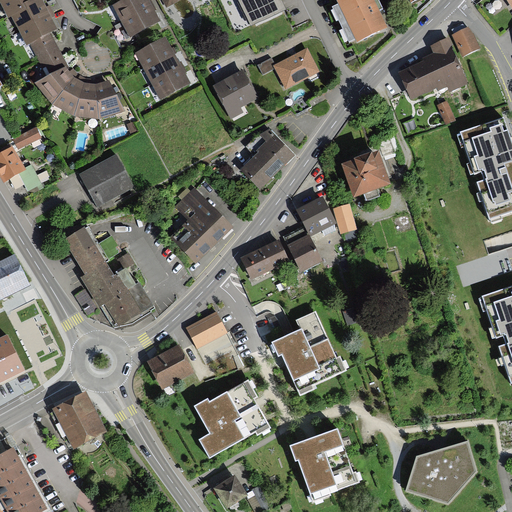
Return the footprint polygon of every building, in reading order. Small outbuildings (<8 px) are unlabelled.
[(0,0),(9,16),(13,14),(27,43),(31,42),(49,76),(37,82),(54,103),(75,114),(98,117),(122,110),(109,82),(96,86),(84,84),(73,79),(65,68),(67,66),(49,32),(55,29),(40,0),(0,0)] [(150,0),(124,0),(112,7),(128,37),(161,19),(150,0)] [(238,0),(251,26),(286,9),(282,0),(238,0)] [(386,27),(372,0),(344,0),(334,5),(352,43),(386,27)] [(452,35),(462,56),(480,48),(474,33),(469,26),(452,35)] [(424,61),(398,72),(411,101),(437,90),(438,92),(447,88),(449,94),(469,85),(452,46),(454,45),(450,37),(430,46),(433,54),(423,59),(424,61)] [(168,39),(138,55),(162,100),(192,85),(168,39)] [(276,64),(274,66),(275,69),(286,89),(320,71),(307,48),(276,64)] [(274,66),(276,64),(273,58),(258,65),(263,75),(275,69),(274,66)] [(259,99),(244,70),(213,85),(230,120),(244,113),(242,107),(259,99)] [(456,122),(447,102),(437,106),(446,127),(456,122)] [(511,143),(503,117),(460,132),(474,175),(481,173),(483,181),(476,183),(488,219),(511,210),(511,143)] [(34,129),(17,137),(22,148),(39,140),(34,129)] [(241,173),(260,193),(295,157),(269,131),(254,141),(246,149),(254,158),(241,173)] [(10,150),(0,155),(0,184),(1,185),(22,173),(10,150)] [(390,184),(379,152),(344,164),(354,196),(364,192),(367,200),(380,195),(378,188),(390,184)] [(117,155),(79,175),(98,209),(135,189),(117,155)] [(214,249),(234,230),(194,189),(175,208),(188,222),(214,249)] [(325,199),(298,211),(309,236),(336,224),(325,199)] [(357,230),(350,203),(334,207),(340,234),(357,230)] [(196,267),(214,249),(188,222),(170,240),(196,267)] [(85,230),(64,242),(85,277),(80,280),(87,290),(100,311),(104,308),(118,331),(154,309),(138,283),(134,285),(126,272),(114,279),(104,263),(122,252),(112,236),(95,247),(85,230)] [(312,238),(291,247),(301,269),(321,260),(312,238)] [(284,243),(247,260),(255,279),(293,263),(284,243)] [(135,264),(128,254),(118,260),(125,271),(135,264)] [(0,302),(33,286),(17,256),(0,264),(0,302)] [(511,290),(483,300),(496,341),(504,339),(506,347),(499,350),(511,387),(511,386),(511,290)] [(14,308),(25,335),(35,331),(24,304),(14,308)] [(352,308),(343,311),(348,325),(357,323),(352,308)] [(316,384),(347,371),(340,356),(336,358),(316,311),(295,320),(300,330),(270,343),(277,360),(282,358),(299,397),(318,388),(316,384)] [(201,320),(186,328),(197,349),(227,333),(216,312),(201,320)] [(23,370),(7,337),(0,340),(0,380),(0,381),(23,370)] [(179,346),(148,362),(163,390),(194,373),(179,346)] [(259,397),(249,380),(210,402),(208,399),(195,406),(210,432),(198,439),(208,458),(255,432),(257,435),(271,428),(255,399),(259,397)] [(85,394),(54,411),(75,450),(106,433),(85,394)] [(340,429),(290,446),(311,508),(361,491),(340,429)] [(467,444),(417,458),(407,490),(449,505),(476,472),(467,444)] [(0,480),(25,467),(15,447),(0,454),(0,480)] [(25,467),(0,480),(0,497),(4,506),(36,489),(25,467)] [(237,477),(217,488),(228,507),(248,496),(237,477)] [(36,489),(4,506),(7,511),(42,511),(47,510),(36,489)]
